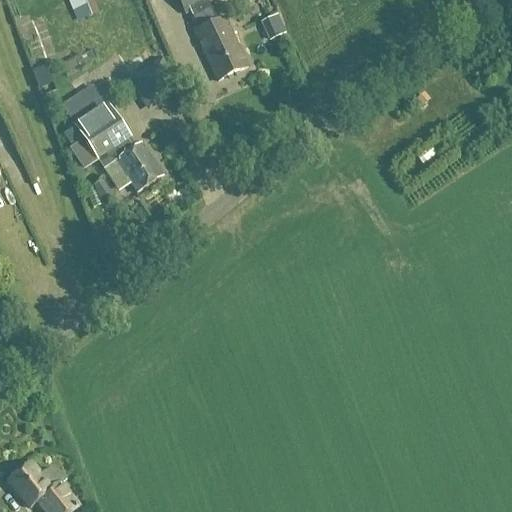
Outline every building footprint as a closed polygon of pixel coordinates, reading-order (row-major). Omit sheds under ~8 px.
[(180,0),(187,14),(189,13),(198,31),(194,33),(217,83),(247,69),(224,19),(215,23),(206,5),(217,0),(180,0)] [(159,36),(121,57),(153,113),(180,98),(160,63),(171,57),(159,36)] [(97,160),(104,170),(116,162),(138,195),(162,179),(140,145),(133,150),(126,141),(126,140),(104,107),(75,127),(85,141),(72,150),(84,168),(97,160)] [(0,122),(0,154),(12,152),(4,122),(0,122)] [(19,160),(9,162),(14,185),(25,182),(19,160)] [(44,473),(40,476),(31,464),(8,482),(30,510),(37,504),(44,511),(75,511),(79,509),(60,485),(66,480),(62,474),(58,472),(53,471),(48,471),(44,473)]
